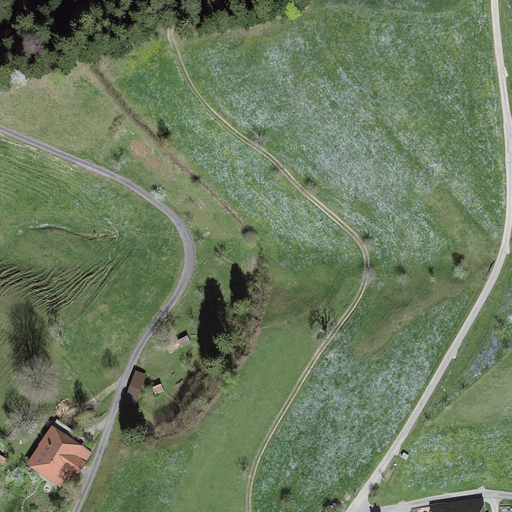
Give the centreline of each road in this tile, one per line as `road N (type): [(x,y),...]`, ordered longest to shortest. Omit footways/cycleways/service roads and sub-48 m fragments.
road 1 (track): [(248,511),(262,446),(350,307),(366,262),(347,229),(191,87),(170,33),(185,0)]
road 2 (track): [(350,511),(462,333),(504,247),(508,139),(494,0)]
road 3 (track): [(75,511),(142,342),(180,291),(187,246),(175,221),(121,179),(0,127)]
road 4 (track): [(511,497),(471,494),(374,511)]
